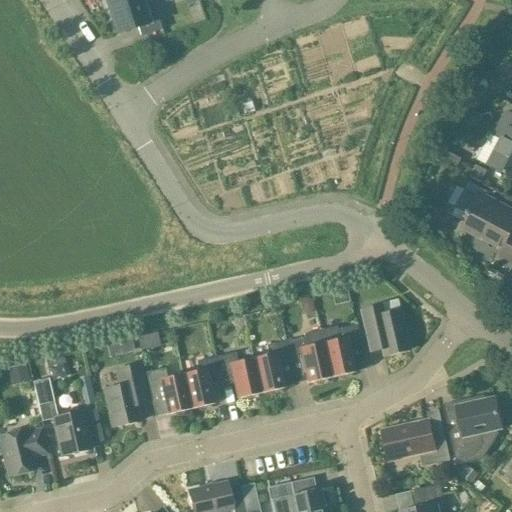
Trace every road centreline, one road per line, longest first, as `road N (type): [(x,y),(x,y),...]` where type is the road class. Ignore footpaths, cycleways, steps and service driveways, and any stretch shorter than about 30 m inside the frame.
road 1 (residential): [(122,111),(209,233),(324,210),(359,218),(381,243)]
road 2 (residential): [(344,414),(157,453),(115,493),(35,511)]
road 3 (unclassified): [(266,279),(55,325),(0,322)]
road 4 (residential): [(333,0),(248,35),(122,111)]
road 5 (residential): [(471,312),(414,381),(344,414)]
road 6 (residential): [(52,0),(122,111)]
road 7 (residential): [(381,243),(266,279)]
